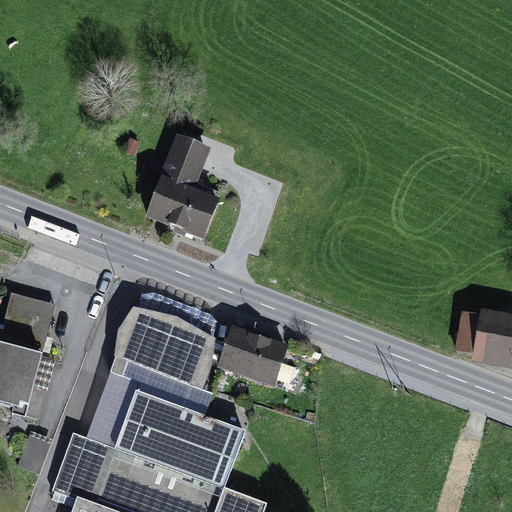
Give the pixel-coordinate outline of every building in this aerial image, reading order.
[(211,153),(178,140),(146,222),(205,245),(220,205),(216,203),(219,195),(198,187),(211,153)] [(140,145),(130,141),(124,155),(134,159),(140,145)] [(56,308),(11,296),(0,339),(0,343),(43,355),(56,308)] [(143,298),(137,314),(176,324),(213,344),(219,327),(211,319),(155,297),(143,298)] [(213,372),(217,346),(213,344),(177,325),(176,324),(137,314),(134,313),(118,337),(114,362),(115,363),(110,377),(111,377),(122,382),(128,366),(203,394),(213,372)] [(511,319),(481,314),(480,320),(462,317),(455,356),(475,360),(473,367),(511,373),(511,319)] [(290,351),(232,332),(218,373),(276,392),(290,351)] [(42,365),(0,353),(0,409),(20,415),(21,411),(28,414),(42,365)] [(138,398),(204,423),(214,398),(203,394),(128,366),(122,382),(111,377),(86,444),(116,456),(138,398)] [(86,444),(74,440),(53,494),(78,503),(74,511),(267,511),(269,509),(227,494),(248,439),(204,423),(138,398),(116,456),(86,444)] [(31,434),(18,468),(40,476),(53,442),(31,434)]
